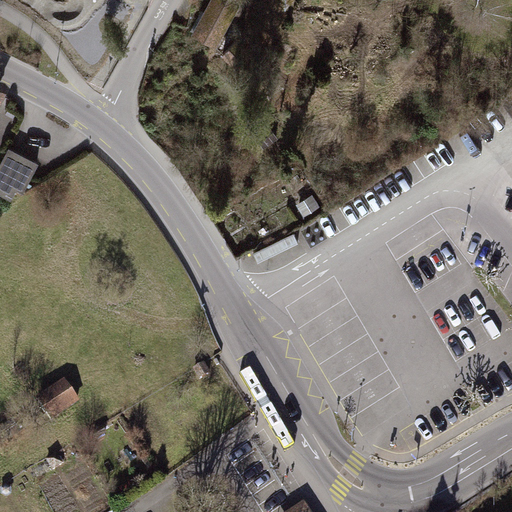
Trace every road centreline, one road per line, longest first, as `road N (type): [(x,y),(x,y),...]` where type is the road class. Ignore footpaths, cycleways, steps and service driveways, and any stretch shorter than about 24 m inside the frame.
road 1 (secondary): [(103,125),(174,204),(347,476),(381,493),(410,491),(511,442)]
road 2 (residential): [(103,125),(167,0)]
